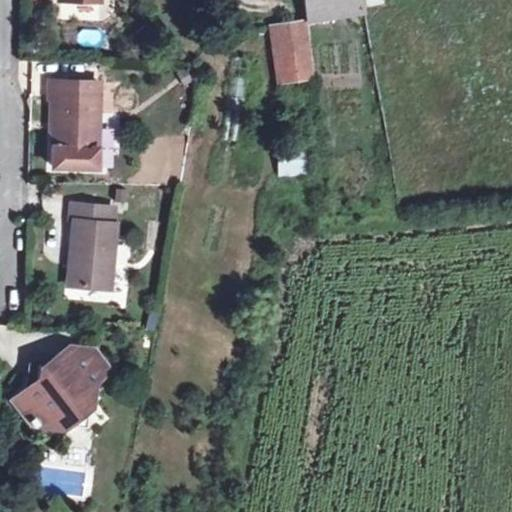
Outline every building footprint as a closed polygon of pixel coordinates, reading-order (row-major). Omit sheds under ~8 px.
[(305,0),(308,24),(367,16),(365,7),(363,0),(305,0)] [(274,27),(275,64),(293,61),(292,25),(274,27)] [(95,150),(100,84),(49,80),(48,100),(55,102),(52,146),(52,166),(94,169),(95,150)] [(222,124),(220,140),(237,142),(238,126),(222,124)] [(277,144),(278,177),(308,176),(307,143),(277,144)] [(70,222),(66,252),(73,253),(71,286),(107,291),(114,227),(109,226),(111,209),(67,203),(65,222),(70,222)] [(61,285),(71,286),(73,253),(66,252),(61,285)] [(42,385),(23,382),(21,392),(9,402),(28,430),(34,428),(57,432),(60,430),(84,412),(90,407),(92,385),(77,366),(67,352),(42,370),(49,381),(42,385)] [(93,354),(77,366),(92,385),(108,373),(93,354)] [(25,369),(23,382),(42,385),(49,381),(42,370),(25,369)] [(82,432),(84,412),(60,430),(82,432)]
